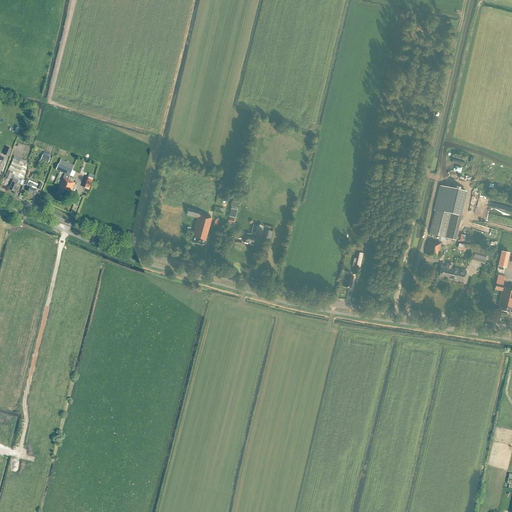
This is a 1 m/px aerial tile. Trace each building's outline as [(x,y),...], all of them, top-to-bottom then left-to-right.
[(50,158),(42,155),(40,160),(48,163),(50,158)] [(23,180),(28,163),(14,156),(7,172),(5,178),(9,180),(10,178),(13,179),(9,187),(10,188),(9,190),(13,191),(14,190),(17,191),(18,187),(17,187),(18,184),(22,186),(24,181),(23,180)] [(68,180),(73,166),(60,160),(56,170),(65,174),(58,188),(59,189),(57,194),(60,195),(59,196),(63,198),(64,197),(67,198),(69,193),(70,193),(74,183),(70,182),(71,181),(68,180)] [(40,190),(43,184),(39,182),(37,187),(36,186),(30,183),(27,191),(34,194),(36,189),(40,190)] [(204,245),(211,218),(207,217),(207,216),(198,214),(199,211),(188,208),(186,215),(197,218),(190,241),(192,242),(192,243),(202,246),(202,244),(204,245)] [(445,238),(450,214),(434,211),(429,234),(445,238)] [(254,245),(257,231),(258,227),(253,225),(252,230),(251,235),(247,234),(247,236),(245,236),(243,242),(254,245)] [(266,229),(265,236),(272,237),(273,231),(266,229)] [(438,243),(428,240),(425,255),(437,257),(441,243),(440,243),(440,242),(439,242),(438,243)] [(506,268),(509,253),(501,251),(497,266),(506,268)] [(473,257),(485,260),(486,255),(474,252),(473,257)] [(450,280),(453,268),(446,266),(446,264),(443,263),(443,266),(440,265),(438,277),(450,280)] [(466,271),(456,269),(453,268),(450,280),(463,283),(466,271)] [(351,284),(353,277),(345,275),(343,283),(344,283),(343,287),(350,288),(351,284)] [(506,288),(502,287),(505,278),(497,276),(494,290),(501,291),(497,310),(499,310),(499,311),(508,313),(509,313),(511,313),(511,312),(511,310),(511,288),(506,287),(506,288)] [(0,430),(0,437),(1,438),(0,441),(9,443),(10,439),(12,435),(11,435),(12,431),(4,429),(3,431),(0,430)]
